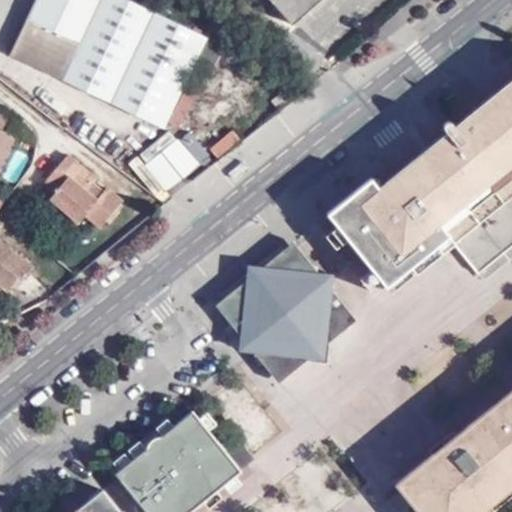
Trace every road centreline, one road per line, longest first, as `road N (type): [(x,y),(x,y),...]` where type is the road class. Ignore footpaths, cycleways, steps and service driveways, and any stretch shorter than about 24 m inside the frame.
road 1 (residential): [(0,400),(494,0)]
road 2 (unknown): [(298,458),(511,293)]
